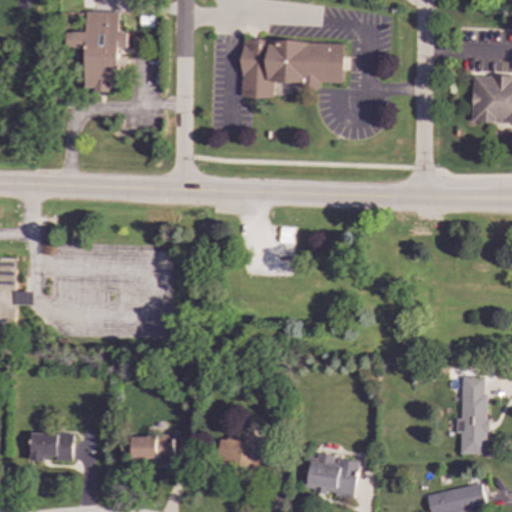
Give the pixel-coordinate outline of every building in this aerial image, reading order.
[(118,12),(86,12),(85,32),(66,32),(66,48),(85,48),(85,90),(109,91),(109,88),(118,88),(118,48),(127,48),(127,32),(118,32),(118,12)] [(343,42),(241,40),(240,98),(272,98),(272,83),(299,84),(299,89),(319,89),(319,83),(342,83),(343,42)] [(471,123),(511,123),(511,76),(472,76),(471,123)] [(0,340),(13,341),(14,305),(33,306),(33,292),(15,291),(16,258),(0,257),(0,340)] [(461,376),(460,419),(456,419),(456,432),(460,432),(460,454),(485,455),(487,376),(461,376)] [(72,461),(72,434),(31,433),(30,458),(56,459),(56,461),(72,461)] [(173,461),(173,435),(131,436),(131,462),(173,461)] [(267,446),(219,437),(214,464),(262,473),(267,446)] [(307,457),(302,491),(352,498),(357,462),(335,459),(335,456),(315,453),(315,458),(307,457)] [(426,495),(428,511),(460,511),(485,507),(481,484),(426,495)]
